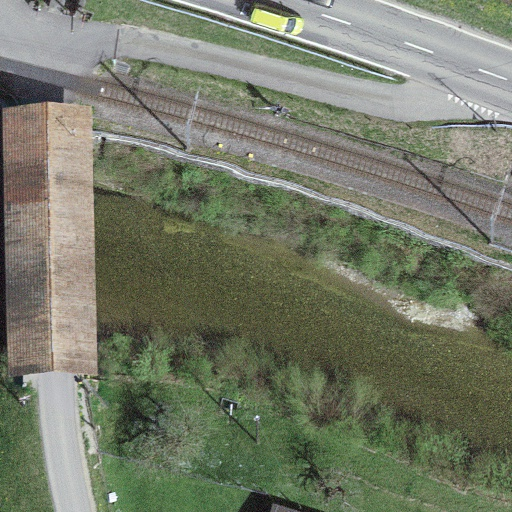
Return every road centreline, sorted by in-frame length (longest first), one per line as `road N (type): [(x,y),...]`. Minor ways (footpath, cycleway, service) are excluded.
road 1 (track): [(74,511),(52,373),(42,25),(0,13)]
road 2 (track): [(488,72),(452,99),(395,102),(42,25)]
road 3 (primary): [(511,82),(272,0)]
